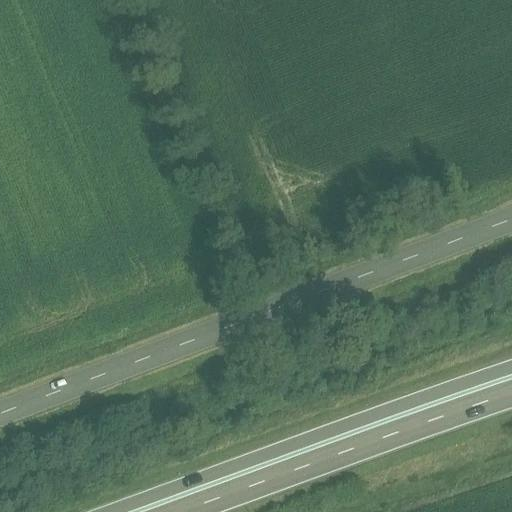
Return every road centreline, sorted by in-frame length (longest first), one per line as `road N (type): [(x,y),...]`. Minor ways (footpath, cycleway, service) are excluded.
road 1 (secondary): [(0,411),(511,217)]
road 2 (trunk): [(170,511),(511,388)]
